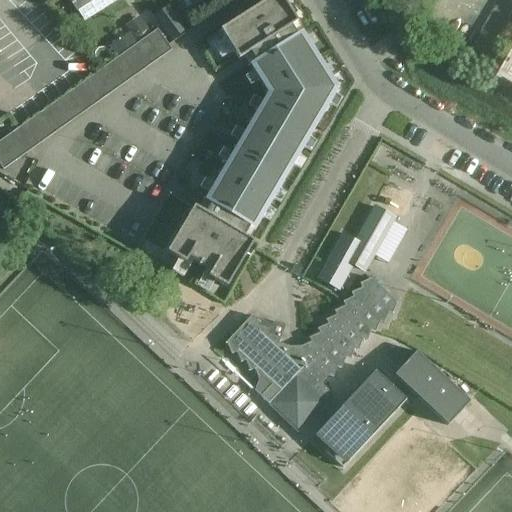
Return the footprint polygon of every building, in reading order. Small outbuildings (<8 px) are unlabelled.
[(73,4),(76,10),(92,0),(69,0),(71,1),(69,2),(71,5),(73,4)] [(318,112),(332,90),(291,26),(296,23),(281,0),(268,0),(219,31),(238,60),(248,54),(273,95),(208,204),(210,205),(205,214),(194,207),(166,253),(185,264),(188,258),(199,264),(198,266),(199,267),(200,265),(211,272),(208,277),(226,288),(253,242),(248,239),(261,217),(257,215),(265,202),(267,203),(268,202),(266,201),(273,188),(277,190),(292,166),(288,163),(295,151),(297,152),(298,150),(296,149),(304,136),(308,139),(322,114),(318,112)] [(207,0),(198,0),(194,3),(195,12),(204,16),(211,10),(210,1),(207,0)] [(181,4),(173,9),(187,29),(195,23),(181,4)] [(167,5),(152,16),(171,42),(186,31),(167,5)] [(139,17),(125,28),(135,40),(149,30),(139,17)] [(171,50),(167,45),(157,31),(99,72),(21,127),(0,141),(0,166),(2,170),(171,50)] [(484,31),(469,57),(491,69),(506,43),(484,31)] [(343,234),(318,279),(339,291),(353,265),(365,272),(394,219),(374,207),(355,241),(343,234)] [(12,210),(3,221),(10,227),(19,217),(12,210)] [(301,269),(294,265),(290,272),(297,276),(301,269)] [(371,279),(370,279),(359,284),(361,289),(350,293),(352,298),(342,302),(344,307),(334,311),(336,316),(326,320),(327,325),(317,329),(319,334),(309,338),(311,342),(300,347),(302,352),(295,360),(287,352),(289,347),(278,343),(280,339),(269,335),(271,330),(260,326),(262,322),(250,317),(226,343),(232,355),(236,353),(240,363),(245,361),(249,372),(254,370),(258,380),(263,378),(270,386),(260,396),(297,431),(331,394),(321,384),(328,376),(333,378),(337,367),(341,369),(345,358),(350,360),(354,349),(358,351),(362,340),(366,342),(370,331),(375,333),(379,322),(383,324),(387,314),(392,315),(396,303),(371,279)] [(399,370),(394,375),(447,426),(469,402),(416,352),(399,370)] [(314,437),(327,449),(325,451),(343,468),(406,401),(376,372),(314,437)] [(356,488),(381,511),(419,511),(458,471),(412,428),(356,488)]
